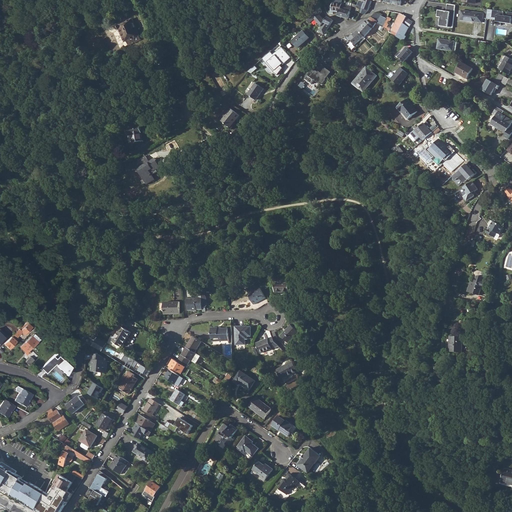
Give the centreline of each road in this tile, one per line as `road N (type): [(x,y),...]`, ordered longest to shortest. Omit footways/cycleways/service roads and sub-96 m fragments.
road 1 (track): [(468,511),(420,472),(382,397),(392,316),(377,239),(360,204),(346,198),(277,207),(184,238),(120,235)]
road 2 (residential): [(68,511),(162,364),(173,330),(195,318),(264,317)]
road 3 (residential): [(351,26),(303,59),(199,198),(131,222)]
road 4 (residential): [(163,511),(220,413),(235,414),(283,454)]
road 5 (residential): [(480,164),(489,186),(450,300)]
road 6 (track): [(81,322),(65,318),(0,217)]
road 7 (residential): [(480,164),(431,112),(419,59)]
